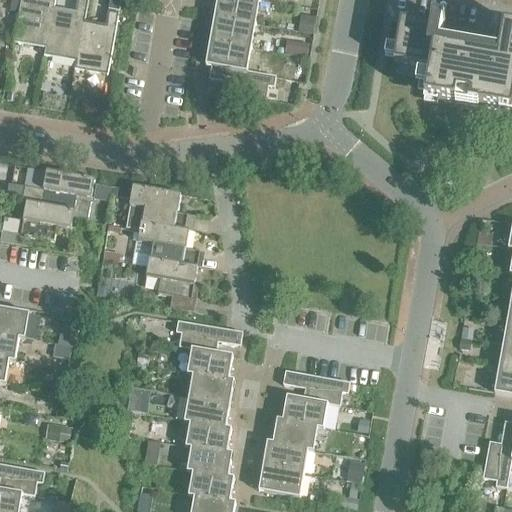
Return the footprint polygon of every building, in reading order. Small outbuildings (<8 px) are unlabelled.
[(21,45),(44,49),(45,49),(52,11),(54,0),(43,0),(44,1),(38,0),(20,0),(19,4),(12,44),(21,46),(21,45)] [(52,58),(75,62),(82,24),(83,24),(87,2),(76,0),(76,1),(77,1),(74,15),(52,11),(45,49),(44,49),(43,58),(51,59),(52,58)] [(108,0),(107,11),(118,13),(120,0),(108,0)] [(240,0),(216,0),(213,20),(255,27),(253,26),(257,3),(259,4),(259,3),(240,0)] [(75,62),(73,71),(82,73),(82,72),(105,76),(106,77),(117,15),(107,13),(106,14),(107,14),(105,28),(83,24),(82,24),(75,62)] [(300,17),(297,35),(310,37),(312,37),(316,20),(300,17)] [(212,26),(209,43),(251,51),(251,50),(249,50),(253,27),(255,28),(255,27),(213,20),(213,21),(218,22),(218,27),(212,26)] [(511,31),(497,29),(493,53),(440,44),(444,23),(433,21),(431,30),(400,24),(393,66),(429,72),(424,99),(424,102),(499,115),(500,108),(511,110),(511,31)] [(287,42),(284,55),(306,58),(308,46),(287,42)] [(211,62),(210,68),(245,74),(245,73),(249,51),(251,51),(209,43),(208,45),(214,46),(213,51),(208,50),(206,61),(211,62)] [(245,74),(210,68),(208,82),(209,82),(209,81),(231,85),(229,96),(228,96),(228,97),(265,103),(265,102),(264,102),(267,88),(272,89),(272,90),(273,90),(275,79),(247,74),(245,73),(245,74)] [(7,96),(6,104),(15,106),(17,97),(7,96)] [(98,110),(96,120),(106,122),(108,111),(98,110)] [(24,189),(21,203),(25,204),(40,207),(39,207),(73,213),(74,213),(76,199),(90,202),(94,182),(46,173),(42,192),(24,189)] [(142,211),(140,224),(174,230),(180,197),(132,188),(131,192),(129,202),(128,208),(142,211)] [(113,189),(111,199),(129,202),(131,192),(113,189)] [(3,220),(1,234),(19,238),(21,239),(53,244),(56,230),(70,233),(74,213),(73,213),(39,207),(40,207),(25,204),(22,223),(3,220)] [(151,247),(148,261),(182,267),(182,266),(189,232),(174,230),(140,224),(136,244),(151,247)] [(478,232),(476,246),(490,248),(492,235),(478,232)] [(1,234),(0,237),(0,244),(20,248),(21,239),(19,238),(1,234)] [(103,253),(102,262),(118,264),(119,256),(103,253)] [(182,267),(148,261),(144,280),(159,283),(156,297),(190,303),(197,269),(182,266),(182,267)] [(97,292),(96,298),(109,300),(111,291),(98,289),(97,292)] [(0,336),(17,340),(17,341),(24,342),(24,341),(25,341),(23,340),(27,317),(29,318),(29,317),(28,317),(28,316),(0,311),(0,336)] [(190,352),(192,353),(192,352),(215,356),(217,345),(239,348),(238,349),(239,349),(242,336),(177,324),(175,335),(176,335),(182,336),(179,349),(178,349),(178,350),(190,352)] [(501,347),(511,349),(511,324),(505,324),(507,324),(503,347),(501,347)] [(462,330),(461,340),(472,342),(473,331),(462,330)] [(0,361),(7,362),(7,363),(14,365),(14,364),(15,364),(15,363),(13,363),(17,341),(17,340),(0,336),(0,361)] [(460,341),(459,352),(470,354),(471,343),(460,341)] [(55,347),(53,359),(69,362),(71,350),(55,347)] [(497,371),(511,373),(511,349),(501,347),(501,348),(503,348),(499,371),(497,371)] [(137,352),(135,367),(147,368),(149,353),(137,352)] [(186,377),(193,378),(193,377),(228,383),(231,366),(225,365),(226,358),(215,356),(192,352),(192,353),(188,376),(186,376),(186,377)] [(511,373),(497,371),(499,372),(495,395),(493,394),(492,395),(493,395),(493,396),(511,399),(511,373)] [(305,391),(303,402),(303,403),(325,407),(325,408),(327,408),(339,410),(339,408),(338,408),(341,395),(346,396),(346,397),(347,397),(349,386),(284,374),(282,388),(283,388),(283,387),(305,391)] [(187,400),(229,408),(232,391),(226,390),(228,383),(193,377),(193,378),(189,400),(187,400)] [(131,390),(130,397),(147,400),(148,393),(131,390)] [(183,425),(190,427),(190,425),(225,432),(228,414),(222,413),(223,408),(229,409),(229,408),(187,400),(187,401),(189,401),(185,424),(183,424),(183,425)] [(284,407),(281,424),(315,430),(315,431),(322,432),(323,432),(323,431),(321,431),(325,408),(325,407),(303,403),(303,402),(291,400),(290,408),(284,407)] [(359,422),(356,435),(368,437),(370,424),(359,422)] [(274,429),(271,447),(306,453),(305,454),(312,455),(312,454),(313,454),(311,453),(315,431),(315,430),(281,424),(280,430),(274,429)] [(184,450),(191,451),(192,450),(226,456),(229,439),(223,438),(225,432),(190,425),(190,427),(186,449),(184,448),(184,449),(185,449),(184,450)] [(510,461),(511,452),(511,426),(504,425),(503,426),(504,426),(500,448),(489,446),(489,445),(488,445),(482,482),(483,482),(483,481),(496,484),(495,489),(494,490),(505,492),(510,463),(511,464),(511,462),(510,461)] [(47,427),(45,442),(68,445),(70,430),(47,427)] [(265,452),(261,469),(303,477),(304,476),(302,476),(305,454),(306,453),(271,447),(270,453),(265,452)] [(186,475),(193,476),(193,475),(227,481),(230,464),(225,463),(226,456),(192,450),(191,451),(187,473),(185,473),(185,474),(186,474),(186,475)] [(145,455),(143,466),(156,469),(158,457),(145,455)] [(350,460),(345,484),(350,485),(358,487),(363,463),(350,460)] [(60,464),(58,472),(66,473),(67,466),(60,464)] [(0,492),(20,496),(20,497),(22,498),(22,497),(34,499),(34,498),(33,498),(36,485),(41,486),(42,486),(44,475),(0,467),(0,492)] [(303,477),(261,469),(258,487),(264,488),(263,495),(299,501),(299,500),(297,500),(301,477),(303,477)] [(187,499),(194,500),(194,499),(228,506),(232,488),(226,487),(227,481),(193,475),(193,476),(189,498),(187,498),(187,499)] [(350,485),(348,500),(356,501),(358,487),(350,485)] [(0,511),(17,511),(20,497),(20,496),(0,492),(0,511)] [(194,499),(194,500),(192,511),(228,511),(227,511),(228,506),(194,499)] [(348,500),(346,511),(351,511),(356,511),(358,502),(356,501),(348,500)]
